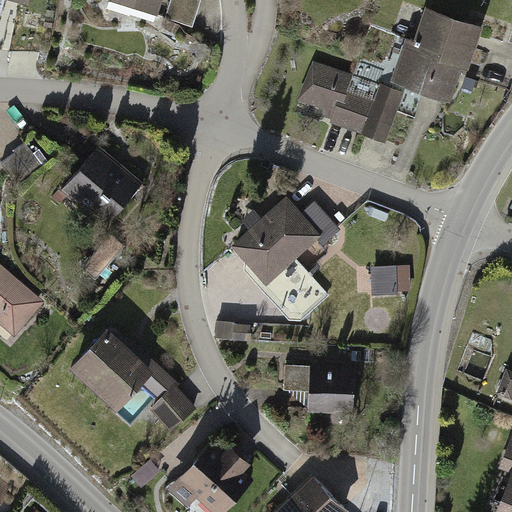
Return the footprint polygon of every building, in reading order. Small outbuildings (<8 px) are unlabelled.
[(165,15),(169,0),(113,0),(114,1),(165,15)] [(196,21),(201,0),(169,0),(166,13),(196,21)] [(485,29),(429,10),(418,42),(408,38),(393,83),(451,102),(462,70),(471,73),(485,29)] [(403,94),(313,65),(302,102),(335,112),(334,123),(389,140),(403,94)] [(149,183),(103,145),(67,189),(113,227),(149,183)] [(304,209),(291,195),(237,246),(271,282),(320,236),(325,242),(342,226),(316,199),(304,209)] [(47,303),(0,262),(0,329),(4,324),(18,336),(47,303)] [(412,266),(375,267),(376,294),(412,293),(412,266)] [(302,320),(331,293),(310,271),(281,298),(302,320)] [(159,369),(113,326),(76,366),(122,408),(159,369)] [(362,369),(312,367),(310,414),(360,416),(362,369)] [(511,369),(510,369),(501,392),(511,396),(511,369)] [(173,427),(198,405),(176,381),(152,403),(173,427)] [(511,511),(511,439),(501,470),(511,473),(511,486),(502,511),(511,511)] [(230,455),(218,443),(173,490),(195,511),(204,502),(214,511),(229,511),(257,484),(247,475),(258,467),(238,448),(230,455)] [(351,511),(317,476),(278,511),(351,511)]
